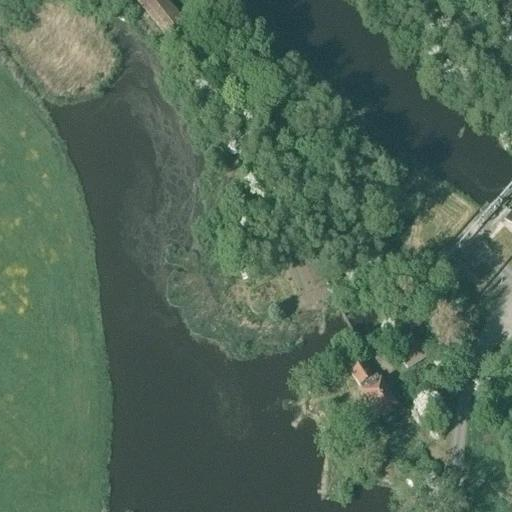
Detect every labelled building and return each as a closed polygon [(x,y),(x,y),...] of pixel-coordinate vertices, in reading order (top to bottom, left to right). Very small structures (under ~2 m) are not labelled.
[(164,38),(182,24),(163,0),(137,0),(135,2),(164,38)] [(407,372),(428,360),(419,345),(398,358),(407,372)] [(359,389),(372,382),(364,367),(351,375),(359,389)] [(336,392),(347,387),(342,378),(331,383),(336,392)] [(382,421),(393,414),(392,412),(396,409),(379,383),(359,396),(376,422),(381,420),(382,421)]
